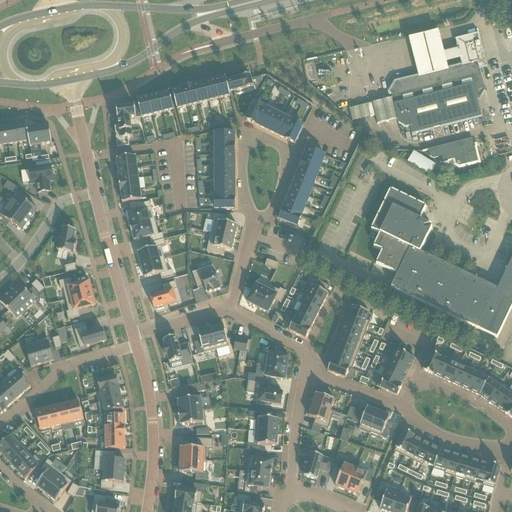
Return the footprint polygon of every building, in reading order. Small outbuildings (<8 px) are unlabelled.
[(437,33),(407,41),(416,80),(447,72),(437,33)] [(485,91),(479,69),(487,67),(478,34),(455,40),(462,66),(445,71),(443,69),(422,75),(421,77),(395,83),(390,92),(398,124),(406,129),(410,128),(412,135),(481,118),(479,107),(478,107),(476,101),(480,100),(485,91)] [(229,81),(226,82),(229,92),(229,93),(232,92),(234,92),(244,89),(253,87),(251,80),(250,75),(241,78),(231,80),(229,81)] [(214,81),(219,99),(230,97),(225,78),(214,81)] [(208,102),(219,99),(214,81),(204,83),(208,102)] [(208,102),(204,83),(193,86),(198,105),(208,102)] [(183,88),(188,107),(198,105),(193,86),(183,88)] [(188,107),(183,88),(172,91),(177,110),(188,107)] [(158,95),(163,113),(174,111),(169,92),(158,95)] [(163,113),(158,95),(148,97),(152,116),(163,113)] [(138,105),(141,119),(152,116),(148,97),(137,100),(138,105)] [(350,112),(354,124),(376,119),(378,128),(398,123),(392,101),(350,112)] [(246,120),(256,125),(264,108),(254,103),(246,120)] [(141,119),(138,105),(134,106),(134,107),(125,108),(125,107),(119,107),(119,109),(116,109),(118,121),(130,120),(141,119)] [(274,112),(264,108),(256,125),(265,130),(274,112)] [(274,112),(265,130),(275,135),(284,117),(274,112)] [(284,117),(275,135),(285,139),(293,122),(284,117)] [(132,139),(130,120),(118,121),(119,127),(114,127),(117,149),(129,147),(128,139),(132,139)] [(293,122),(285,139),(295,144),(303,127),(293,122)] [(26,123),(15,125),(18,143),(28,142),(29,142),(27,129),(26,123)] [(7,145),(18,143),(15,125),(4,127),(7,145)] [(41,146),(52,144),(49,126),(38,128),(41,146)] [(27,129),(29,142),(28,142),(29,148),(30,147),(31,153),(41,152),(40,146),(41,146),(38,128),(27,129)] [(215,134),(215,145),(234,145),(234,134),(215,134)] [(478,162),(472,139),(422,152),(428,151),(429,157),(433,160),(438,158),(440,164),(454,160),(455,161),(455,165),(458,164),(459,167),(462,166),(463,168),(469,166),(469,165),(478,162)] [(234,145),(215,145),(215,156),(234,156),(234,145)] [(303,160),(321,167),(325,156),(307,149),(303,160)] [(159,164),(172,163),(171,151),(159,152),(159,164)] [(414,152),(407,162),(429,176),(435,165),(414,152)] [(234,156),(215,156),(215,167),(234,167),(234,156)] [(116,160),(118,171),(137,168),(136,157),(116,160)] [(321,167),(303,160),(299,170),(317,177),(321,167)] [(29,171),(21,172),(23,184),(31,183),(31,184),(36,184),(38,194),(50,192),(49,185),(48,185),(47,182),(48,182),(52,181),(50,166),(29,169),(29,171)] [(215,178),(234,178),(234,167),(215,167),(215,178)] [(118,171),(119,182),(139,179),(137,168),(118,171)] [(299,170),(295,180),(313,187),(317,177),(299,170)] [(215,189),(234,188),(234,178),(215,178),(215,189)] [(140,190),(139,179),(119,182),(120,192),(121,192),(140,190)] [(309,197),(313,187),(295,180),(291,190),(309,197)] [(7,182),(3,187),(14,194),(18,189),(7,182)] [(234,188),(215,189),(215,199),(234,199),(234,188)] [(140,190),(121,192),(122,204),(141,201),(140,190)] [(291,190),(287,200),(305,207),(309,197),(291,190)] [(390,190),(371,230),(380,234),(373,247),(382,252),(376,265),(398,275),(391,288),(497,339),(511,306),(511,260),(498,290),(420,253),(431,229),(430,226),(419,220),(426,207),(390,190)] [(17,195),(9,206),(30,221),(37,211),(17,195)] [(234,199),(215,199),(215,211),(234,210),(234,199)] [(301,217),(305,207),(287,200),(283,210),(301,217)] [(139,211),(127,214),(130,228),(131,228),(155,222),(150,202),(137,206),(139,211)] [(22,232),(30,221),(9,206),(1,216),(22,232)] [(297,228),(301,217),(283,210),(279,221),(297,228)] [(215,215),(211,234),(234,239),(237,227),(231,225),(232,219),(215,215)] [(130,228),(130,229),(131,233),(131,234),(132,234),(134,242),(150,238),(151,244),(164,240),(162,234),(158,235),(155,222),(131,228),(130,228)] [(53,244),(44,255),(56,257),(57,251),(69,254),(74,255),(77,243),(73,242),(76,232),(63,229),(59,245),(53,244)] [(211,234),(206,253),(223,257),(225,251),(231,252),(234,239),(211,234)] [(153,249),(138,254),(141,266),(164,260),(161,247),(165,246),(164,240),(151,244),(153,249)] [(164,260),(141,266),(144,279),(160,275),(162,281),(174,277),(172,271),(168,272),(164,260)] [(267,260),(265,267),(277,271),(279,264),(267,260)] [(76,264),(64,267),(66,274),(78,271),(76,264)] [(212,266),(192,273),(198,290),(204,288),(207,295),(208,295),(209,295),(213,294),(214,293),(213,293),(221,290),(220,288),(222,287),(219,278),(217,279),(212,266)] [(48,276),(41,279),(45,289),(52,286),(48,276)] [(312,278),(304,295),(323,305),(325,300),(327,297),(328,296),(328,295),(326,294),(330,287),(313,279),(312,278)] [(70,279),(59,282),(61,290),(62,289),(63,289),(64,295),(66,300),(92,294),(89,282),(78,285),(72,286),(70,279)] [(36,281),(31,286),(39,295),(45,290),(36,281)] [(258,281),(247,303),(257,309),(269,286),(258,281)] [(165,293),(150,298),(154,310),(156,309),(157,311),(164,309),(163,307),(181,302),(175,283),(163,286),(165,293)] [(8,293),(26,311),(36,302),(18,284),(8,293)] [(269,286),(257,309),(268,314),(274,301),(280,304),(286,292),(280,289),(279,291),(269,286)] [(0,302),(16,320),(26,311),(8,293),(0,300),(0,302)] [(299,293),(295,301),(300,303),(299,304),(303,305),(319,313),(319,312),(321,309),(321,308),(322,306),(323,305),(304,295),(299,293)] [(92,294),(66,300),(68,310),(68,312),(66,312),(68,320),(80,317),(78,310),(95,306),(92,294)] [(351,310),(348,318),(368,325),(376,306),(357,299),(354,308),(352,308),(351,310)] [(299,313),(298,314),(314,322),(319,313),(303,305),(299,313)] [(295,312),(291,321),(311,331),(311,330),(310,330),(314,322),(295,312)] [(348,318),(345,327),(365,334),(368,325),(348,318)] [(291,321),(286,330),(287,330),(306,340),(311,331),(291,321)] [(85,323),(73,326),(74,331),(75,331),(74,331),(80,349),(106,342),(102,330),(90,333),(88,334),(87,330),(86,327),(85,323)] [(223,326),(210,329),(216,351),(218,358),(230,356),(228,348),(229,347),(223,326)] [(343,332),(342,336),(362,343),(365,334),(345,327),(343,332)] [(200,342),(194,343),(197,356),(216,351),(210,329),(198,332),(199,339),(200,342)] [(342,336),(338,345),(359,352),(362,343),(342,336)] [(53,339),(52,339),(56,351),(62,349),(59,337),(53,339)] [(165,349),(163,349),(165,356),(167,356),(167,355),(168,357),(169,364),(171,371),(193,365),(191,358),(188,345),(180,347),(179,347),(177,342),(176,338),(169,339),(164,341),(165,348),(166,349),(165,349)] [(236,338),(234,351),(240,352),(242,339),(236,338)] [(47,339),(36,342),(43,365),(54,362),(49,346),(49,343),(47,339)] [(242,339),(240,352),(246,353),(248,340),(242,339)] [(36,345),(25,348),(31,369),(34,368),(42,365),(37,347),(36,342),(35,342),(36,345)] [(338,345),(335,354),(355,361),(359,352),(338,345)] [(395,349),(390,359),(410,369),(415,359),(395,349)] [(428,361),(423,371),(433,375),(441,358),(442,357),(443,355),(442,355),(432,350),(428,361)] [(6,353),(3,356),(4,358),(5,359),(11,365),(16,360),(8,351),(6,353)] [(259,354),(257,364),(263,365),(287,369),(289,358),(265,354),(265,355),(259,354)] [(331,362),(331,363),(352,370),(355,361),(335,354),(333,358),(332,361),(332,362),(331,362)] [(441,358),(433,375),(433,376),(433,375),(442,379),(450,362),(449,362),(441,358)] [(386,367),(386,368),(405,378),(410,369),(390,359),(386,367)] [(450,362),(442,379),(452,383),(461,363),(452,359),(451,359),(451,360),(449,362),(450,362)] [(331,363),(327,372),(345,379),(346,378),(352,380),(355,371),(352,370),(331,363)] [(461,363),(452,383),(461,388),(469,371),(470,369),(470,368),(470,367),(461,363)] [(249,375),(248,381),(255,382),(256,383),(268,385),(268,384),(271,384),(271,382),(269,381),(269,378),(285,381),(287,369),(263,365),(257,364),(255,376),(249,375)] [(386,368),(381,378),(401,388),(402,387),(401,387),(405,378),(386,368)] [(7,377),(10,380),(22,395),(30,388),(18,374),(14,370),(7,377)] [(469,371),(461,388),(470,392),(478,375),(477,375),(469,371)] [(478,375),(470,392),(478,396),(479,396),(490,377),(489,376),(485,374),(479,372),(479,371),(479,372),(477,375),(478,375)] [(208,376),(200,378),(202,385),(210,383),(208,376)] [(0,382),(0,385),(0,386),(1,385),(2,387),(15,402),(22,395),(10,380),(7,377),(0,382)] [(116,377),(97,382),(100,392),(119,388),(116,377)] [(490,377),(479,396),(483,399),(488,402),(498,387),(499,387),(499,386),(501,384),(500,384),(492,378),(490,377)] [(380,379),(376,387),(397,397),(401,388),(381,378),(380,379)] [(248,381),(246,393),(259,395),(258,403),(265,404),(264,405),(271,406),(272,405),(281,406),(281,404),(283,394),(278,393),(267,391),(268,385),(256,383),(255,382),(248,381)] [(0,400),(7,409),(15,402),(2,387),(1,385),(0,386),(0,385),(0,400)] [(204,385),(191,388),(192,394),(205,392),(204,385)] [(498,387),(488,402),(496,408),(507,393),(506,392),(499,387),(498,387)] [(119,388),(100,392),(102,403),(121,399),(119,388)] [(507,393),(496,408),(504,413),(504,414),(511,402),(511,391),(509,390),(508,389),(507,391),(506,392),(507,393)] [(316,395),(312,406),(333,413),(334,412),(331,411),(334,400),(316,395)] [(185,400),(177,401),(179,413),(178,413),(178,414),(202,411),(202,410),(201,399),(200,396),(188,397),(188,400),(185,400)] [(102,403),(98,404),(100,415),(102,414),(124,410),(121,399),(102,403)] [(79,402),(68,405),(72,424),(83,421),(79,402)] [(68,405),(57,408),(62,426),(72,424),(68,405)] [(309,415),(309,418),(315,420),(314,424),(313,425),(321,428),(328,430),(333,413),(312,406),(309,415)] [(57,408),(46,410),(51,431),(52,434),(63,431),(62,426),(57,408)] [(350,408),(346,420),(351,422),(356,410),(350,408)] [(365,414),(358,430),(369,435),(379,413),(373,410),(367,408),(365,414)] [(46,410),(36,413),(40,432),(41,434),(51,431),(46,410)] [(202,411),(178,414),(179,424),(180,424),(180,426),(188,425),(191,425),(191,428),(206,426),(204,411),(204,410),(202,411)] [(356,410),(351,422),(357,424),(362,413),(356,410)] [(250,413),(249,419),(256,419),(255,432),(278,434),(278,420),(276,420),(262,419),(262,413),(250,413)] [(379,413),(369,435),(370,435),(370,433),(387,440),(393,426),(387,423),(390,417),(380,413),(379,413)] [(103,417),(103,422),(103,428),(103,429),(105,429),(105,428),(125,427),(124,416),(103,417)] [(313,425),(311,432),(319,434),(321,428),(313,425)] [(125,427),(105,428),(105,429),(106,438),(106,439),(125,439),(125,427)] [(248,445),(247,451),(249,451),(260,452),(260,445),(277,447),(277,441),(278,434),(255,432),(254,445),(248,445)] [(404,432),(394,452),(404,457),(414,437),(404,432)] [(0,446),(0,453),(3,457),(18,444),(12,438),(11,436),(0,446)] [(414,437),(404,457),(413,461),(423,442),(414,438),(414,437)] [(103,438),(101,438),(101,439),(101,448),(101,450),(125,450),(125,448),(125,439),(106,439),(106,438),(103,438)] [(180,452),(180,458),(180,461),(206,462),(206,450),(212,451),(213,440),(197,439),(197,449),(196,449),(192,449),(180,448),(180,449),(181,449),(180,452)] [(18,444),(3,457),(10,465),(25,452),(27,451),(27,450),(20,443),(19,442),(18,444)] [(423,442),(413,461),(422,466),(424,463),(423,463),(432,446),(423,442)] [(432,446),(423,463),(424,463),(434,468),(441,451),(437,449),(432,446)] [(434,468),(433,470),(445,473),(451,454),(445,452),(441,451),(434,468)] [(25,452),(10,465),(18,473),(32,460),(31,459),(26,453),(25,452)] [(95,459),(94,470),(100,471),(104,472),(104,471),(124,473),(125,461),(115,460),(115,453),(103,453),(103,460),(100,459),(95,459)] [(249,453),(246,473),(270,476),(271,476),(272,470),(271,470),(272,462),(261,460),(262,455),(249,453)] [(316,480),(319,471),(328,474),(332,461),(310,454),(308,462),(306,462),(304,468),(306,469),(304,477),(316,480)] [(445,473),(444,475),(454,478),(460,457),(451,454),(445,473)] [(32,460),(18,473),(25,480),(42,464),(41,463),(35,456),(31,459),(32,460)] [(341,472),(335,487),(336,487),(338,488),(344,491),(344,490),(347,491),(357,467),(356,467),(345,463),(346,460),(340,457),(335,469),(341,472)] [(460,457),(454,478),(464,481),(470,460),(460,457)] [(470,460),(464,481),(474,484),(480,463),(470,460)] [(46,474),(36,487),(46,495),(61,475),(52,467),(53,465),(48,461),(40,470),(46,474)] [(179,473),(191,474),(194,474),(195,474),(195,480),(208,481),(208,475),(206,474),(206,462),(180,461),(179,473)] [(480,463),(474,484),(483,487),(490,465),(489,465),(480,463)] [(490,465),(483,487),(494,490),(500,468),(490,465)] [(357,467),(347,491),(358,496),(364,481),(370,484),(375,472),(369,469),(368,472),(357,467)] [(124,484),(124,473),(104,471),(104,472),(104,479),(104,482),(103,482),(101,482),(101,489),(104,490),(113,490),(113,483),(124,484)] [(246,473),(244,494),(257,496),(257,488),(268,490),(270,476),(246,473)] [(61,475),(46,495),(56,503),(71,482),(61,475)] [(73,485),(67,495),(71,497),(73,498),(74,497),(79,488),(73,485)] [(177,489),(175,501),(176,501),(197,504),(197,505),(200,505),(202,493),(205,494),(206,486),(194,485),(192,492),(177,489)] [(381,490),(376,502),(382,504),(380,511),(383,511),(393,511),(400,494),(387,490),(386,492),(381,490)] [(400,494),(393,511),(413,511),(417,503),(411,501),(412,498),(400,494)] [(238,495),(236,502),(240,503),(237,511),(263,511),(265,507),(249,504),(250,497),(238,495)] [(93,506),(91,511),(118,511),(120,507),(105,505),(106,498),(94,496),(93,506)] [(173,511),(195,511),(197,505),(197,504),(176,501),(173,511)]
